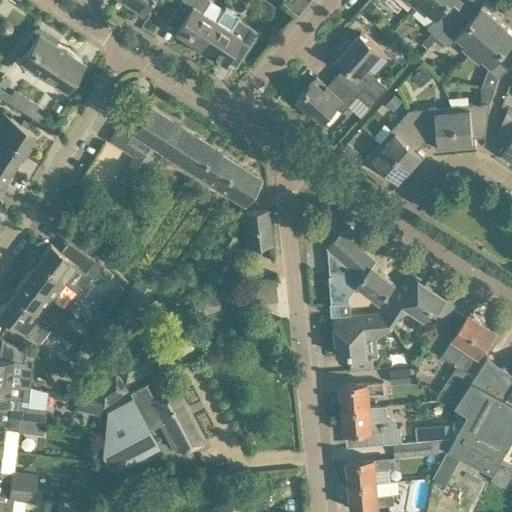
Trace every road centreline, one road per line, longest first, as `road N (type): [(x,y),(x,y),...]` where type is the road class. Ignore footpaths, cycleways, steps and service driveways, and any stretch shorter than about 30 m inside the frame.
road 1 (residential): [(319,511),(284,208),(285,179),(298,159)]
road 2 (residential): [(0,246),(43,193),(126,46)]
road 3 (residential): [(390,218),(439,162),(474,159),(511,177)]
road 4 (residential): [(234,113),(332,0)]
road 5 (residential): [(511,295),(390,218)]
road 6 (residential): [(234,113),(126,46)]
